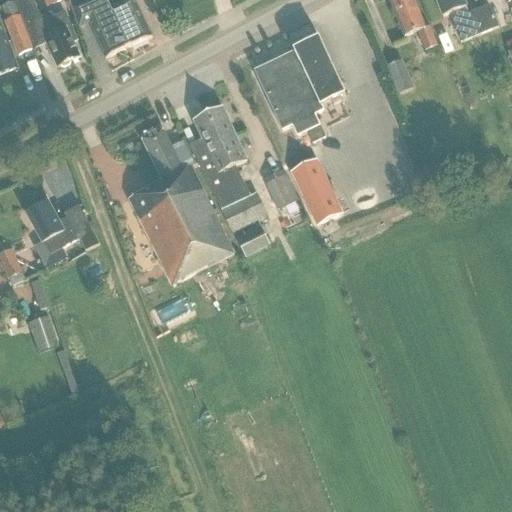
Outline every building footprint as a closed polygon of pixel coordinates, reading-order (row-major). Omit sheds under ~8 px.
[(31,0),(15,0),(21,16),(32,47),(45,42),(58,69),(61,68),(64,69),(70,66),(71,63),(80,59),(73,44),(78,42),(65,15),(54,20),(52,15),(41,20),(31,0)] [(69,0),(72,8),(86,3),(85,0),(69,0)] [(93,0),(86,3),(72,8),(81,28),(91,24),(106,58),(105,59),(106,60),(126,51),(126,50),(129,48),(106,0),(93,0)] [(117,0),(106,0),(129,48),(132,47),(133,48),(153,38),(152,37),(151,38),(133,0),(130,0),(121,5),(117,0)] [(426,52),(438,48),(430,28),(425,30),(413,0),(396,0),(390,2),(405,39),(418,33),(426,52)] [(463,0),(435,0),(438,7),(440,12),(443,19),(446,17),(447,17),(450,16),(454,25),(457,30),(471,25),(475,35),(476,38),(479,37),(482,35),(494,31),(499,29),(490,7),(467,16),(465,10),(467,9),(463,0)] [(15,3),(0,9),(0,10),(5,23),(19,56),(34,50),(32,47),(21,16),(20,17),(15,3)] [(0,76),(18,70),(6,38),(4,39),(0,28),(0,76)] [(346,97),(319,39),(318,40),(319,42),(297,53),(296,51),(295,51),(296,53),(255,73),(283,132),(293,128),(298,138),(309,133),(314,145),(326,139),(315,117),(324,112),(322,108),(346,97)] [(400,95),(414,90),(402,62),(388,68),(400,95)] [(235,168),(247,162),(223,110),(194,123),(206,148),(194,154),(221,209),(231,205),(232,207),(223,211),(234,234),(267,218),(256,196),(250,199),(235,168)] [(173,288),(235,256),(190,167),(183,171),(163,132),(143,142),(163,183),(147,190),(148,192),(129,201),(173,288)] [(342,215),(317,163),(293,175),(318,227),(342,215)] [(277,211),(299,201),(287,176),(265,185),(277,211)] [(58,224),(48,205),(28,215),(43,245),(44,244),(51,257),(80,241),(86,254),(100,246),(80,207),(65,215),(68,219),(58,224)] [(261,228),(236,241),(245,260),(270,247),(261,228)] [(12,251),(0,255),(0,261),(8,281),(22,275),(12,251)] [(85,283),(107,273),(99,255),(77,265),(85,283)] [(49,309),(40,282),(32,284),(41,312),(49,309)] [(40,355),(59,349),(49,318),(30,325),(40,355)]
